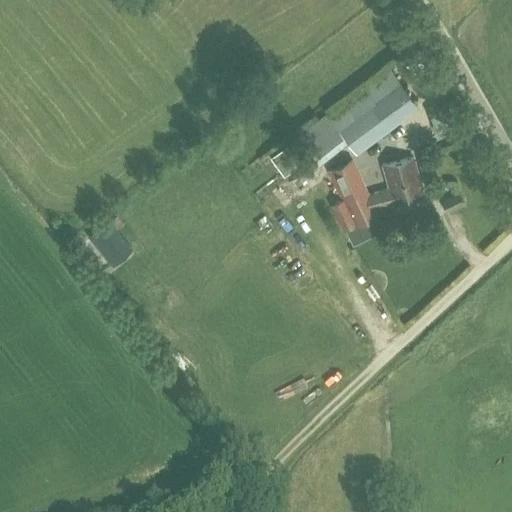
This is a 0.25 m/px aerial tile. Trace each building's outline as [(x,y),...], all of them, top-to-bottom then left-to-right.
[(416,105),(388,68),(328,114),(356,151),(416,105)] [(270,155),(283,174),(304,160),(291,141),(270,155)] [(356,223),(357,225),(378,215),(374,207),(393,202),(424,194),(414,157),(383,165),(389,189),(369,194),(351,158),(329,169),(345,201),(334,207),(345,228),(356,223)] [(458,190),(440,199),(446,212),(464,203),(458,190)] [(107,220),(90,234),(114,263),(130,250),(107,220)]
